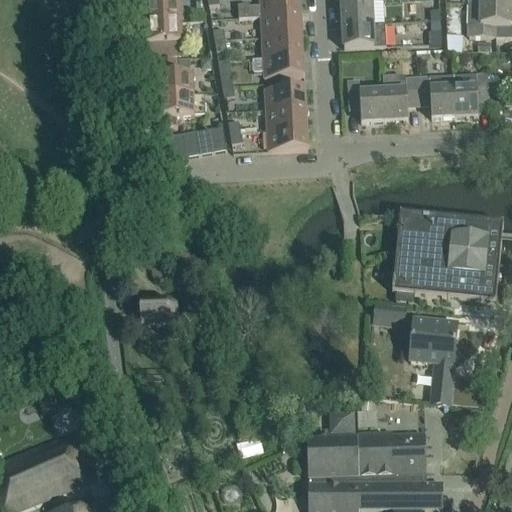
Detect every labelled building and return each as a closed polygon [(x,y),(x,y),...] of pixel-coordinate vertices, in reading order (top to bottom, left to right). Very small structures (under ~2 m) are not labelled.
[(179,0),(145,0),(146,5),(143,6),(144,26),(181,25),(179,0)] [(219,7),(217,0),(207,0),(208,9),(219,7)] [(259,0),(260,9),(249,10),(248,7),(238,8),(239,22),(260,21),(300,19),(299,0),(259,0)] [(372,27),(370,4),(341,6),(342,29),(372,27)] [(509,29),(510,6),(469,5),(468,28),(468,40),(495,41),(495,29),(509,29)] [(439,24),(438,13),(430,13),(430,24),(439,24)] [(301,39),(300,19),(260,21),(261,41),(301,39)] [(440,34),(439,24),(430,24),(431,35),(440,34)] [(181,46),(181,25),(144,26),(145,48),(146,48),(147,60),(182,58),(181,46)] [(372,27),(342,29),(343,52),(385,50),(384,27),(372,27)] [(223,33),(213,35),(215,45),(225,43),(223,33)] [(440,46),(440,34),(431,35),(427,35),(428,47),(440,46)] [(302,59),(301,39),(261,41),(262,61),(302,59)] [(226,54),(225,43),(215,45),(216,55),(226,54)] [(489,48),(476,48),(476,58),(489,58),(489,48)] [(303,80),(302,59),(262,61),(262,62),(252,62),(253,75),(263,74),(263,82),(303,80)] [(158,62),(158,70),(177,69),(176,62),(158,62)] [(209,64),(200,64),(200,75),(209,74),(209,64)] [(228,64),(218,66),(222,91),(232,89),(228,64)] [(177,78),(177,69),(158,70),(159,79),(156,79),(157,100),(193,98),(192,78),(177,78)] [(487,78),(452,80),(454,121),(477,120),(476,106),(489,105),(487,78)] [(418,110),(417,82),(405,82),(401,79),(381,80),(382,95),(384,125),(407,123),(406,110),(418,110)] [(454,121),(452,80),(417,82),(418,110),(430,109),(431,122),(454,121)] [(384,125),(382,95),(358,97),(358,86),(346,86),(348,113),(359,113),(360,126),(384,125)] [(234,99),(232,89),(222,91),(224,101),(234,99)] [(264,93),(265,114),(305,112),(303,91),(264,93)] [(204,98),(193,98),(157,100),(157,121),(162,121),(163,130),(180,130),(180,120),(193,119),(193,117),(205,117),(204,98)] [(306,132),(305,112),(265,114),(266,134),(306,132)] [(238,125),(228,127),(230,137),(240,136),(238,125)] [(226,154),(222,131),(209,133),(213,156),(226,154)] [(307,153),(306,132),(266,134),(267,155),(307,153)] [(213,156),(209,133),(195,135),(199,159),(213,156)] [(199,159),(195,135),(182,138),(186,161),(199,159)] [(242,146),(240,136),(230,137),(231,148),(242,146)] [(186,161),(182,138),(168,140),(172,163),(186,161)] [(172,163),(168,140),(155,142),(159,165),(172,163)] [(498,279),(501,247),(504,227),(400,217),(400,218),(398,236),(396,252),(392,295),(395,295),(415,297),(495,306),(498,279)] [(140,306),(137,306),(137,307),(140,307),(140,316),(140,326),(138,326),(138,328),(140,328),(141,330),(142,330),(142,327),(156,327),(156,330),(158,330),(158,327),(166,327),(167,330),(169,329),(168,326),(176,321),(179,323),(179,321),(176,320),(176,313),(178,311),(177,309),(176,310),(167,305),(168,303),(167,302),(166,305),(158,305),(158,302),(156,302),(156,305),(142,306),(141,303),(140,303),(140,306)] [(403,332),(404,312),(375,309),(373,323),(385,324),(385,330),(403,332)] [(449,409),(457,330),(414,325),(410,365),(435,368),(431,407),(449,409)] [(362,402),(361,415),(372,416),(372,403),(362,402)] [(391,436),(357,437),(357,441),(355,441),(354,416),(328,416),(329,442),(306,442),(307,482),(309,482),(309,489),(307,489),(307,491),(423,488),(423,478),(425,478),(424,439),(392,440),(391,436)] [(378,416),(359,416),(358,417),(358,432),(378,432),(378,416)] [(82,471),(89,468),(77,435),(0,465),(0,511),(17,511),(87,484),(82,471)] [(442,511),(442,488),(423,488),(307,491),(307,511),(442,511)]
